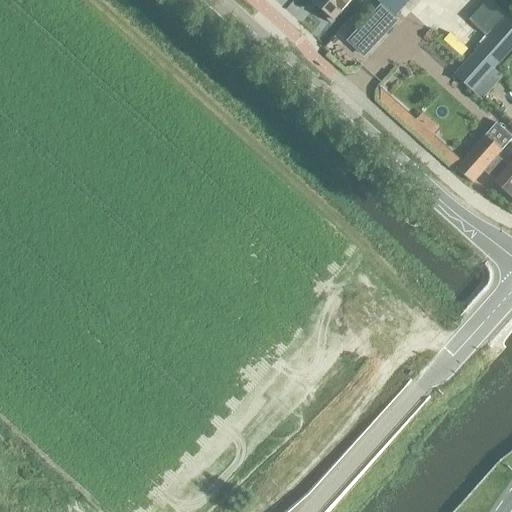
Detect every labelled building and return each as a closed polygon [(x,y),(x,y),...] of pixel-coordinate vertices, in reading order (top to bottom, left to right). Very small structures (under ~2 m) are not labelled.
[(312,0),(311,2),(324,13),(322,16),(331,23),(342,11),(343,11),(352,2),(351,2),(351,1),(351,0),(312,0)] [(365,56),(399,19),(395,16),(409,0),(377,0),(381,3),(347,40),(365,56)] [(486,35),(508,12),(495,0),(485,0),(468,19),(486,35)] [(467,60),(469,62),(479,71),(511,32),(511,24),(504,17),(467,60)] [(430,44),(436,38),(428,31),(423,38),(430,44)] [(511,32),(479,71),(486,77),(511,47),(511,32)] [(479,71),(469,62),(457,75),(482,99),(494,85),(486,77),(479,71)] [(380,87),(380,99),(456,167),(463,159),(435,135),(441,128),(422,111),(416,119),(380,87)] [(511,139),(496,125),(456,169),(472,184),(485,170),(495,158),(511,139)] [(495,158),(485,170),(496,180),(494,182),(511,198),(511,161),(506,168),(495,158)]
